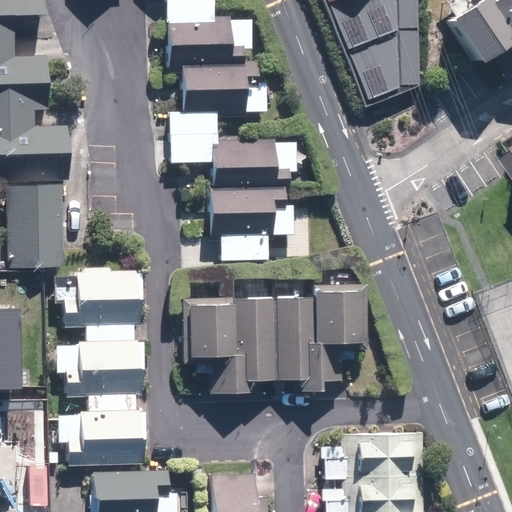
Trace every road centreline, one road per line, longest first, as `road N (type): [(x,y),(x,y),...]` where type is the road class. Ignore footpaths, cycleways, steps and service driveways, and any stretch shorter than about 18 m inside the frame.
road 1 (residential): [(285,415),(172,422),(165,410),(157,232),(60,0)]
road 2 (residential): [(363,207),(282,0)]
road 3 (residential): [(444,406),(363,207)]
road 4 (residential): [(363,207),(511,104)]
road 5 (residential): [(444,406),(285,415)]
